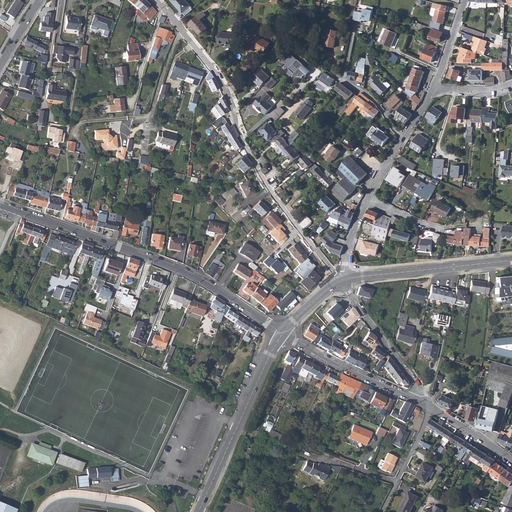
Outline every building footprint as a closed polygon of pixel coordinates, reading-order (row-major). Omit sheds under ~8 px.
[(18,0),(16,0),(7,14),(15,18),(24,4),(18,0)] [(127,0),(137,9),(138,8),(145,1),(143,0),(127,0)] [(183,12),(186,15),(192,9),(190,7),(191,6),(186,0),(172,0),(182,13),(183,12)] [(138,8),(137,9),(148,20),(156,12),(145,1),(138,8)] [(449,6),(437,3),(436,9),(433,21),(443,24),(445,17),(444,17),(445,11),(446,11),(447,12),(449,6)] [(371,22),(374,12),(364,9),(363,13),(357,12),(355,19),(362,21),(362,20),(371,22)] [(45,24),(42,23),(40,23),(39,31),(50,32),(53,13),(46,12),(45,17),(43,16),(43,22),(45,22),(45,24)] [(204,12),(191,23),(200,34),(207,28),(200,20),(206,15),(204,12)] [(94,14),(91,25),(109,31),(112,20),(94,14)] [(66,16),(65,29),(79,30),(80,19),(71,18),(71,17),(66,16)] [(422,24),(421,27),(432,31),(430,38),(429,40),(435,43),(435,40),(437,41),(439,42),(442,37),(444,37),(445,34),(433,29),(434,28),(422,24)] [(155,37),(149,54),(154,55),(156,48),(157,48),(159,49),(168,43),(168,41),(170,34),(171,32),(159,28),(155,37)] [(384,28),(378,41),(391,46),(397,33),(384,28)] [(328,29),(325,46),(334,48),(338,31),(328,29)] [(218,43),(235,45),(237,32),(232,32),(232,34),(220,32),(218,43)] [(499,35),(496,43),(499,44),(504,45),(504,41),(503,40),(504,37),(499,35)] [(259,36),(253,46),(259,50),(258,51),(263,54),(270,43),(259,36)] [(488,40),(474,36),(472,40),(475,41),(472,50),(476,52),(485,55),(487,48),(485,47),(488,40)] [(26,38),(23,44),(40,52),(42,49),(44,50),(46,47),(26,38)] [(423,40),(421,42),(422,43),(427,45),(421,58),(432,62),(436,52),(438,47),(428,43),(428,42),(423,40)] [(136,43),(127,44),(128,51),(126,52),(126,53),(122,53),(123,59),(126,59),(127,62),(138,61),(136,43)] [(74,48),(53,45),(52,53),(56,54),(56,58),(59,62),(65,63),(66,54),(73,55),(74,48)] [(472,50),(462,47),(461,51),(462,51),(461,54),(460,54),(458,59),(458,63),(472,63),(472,59),(476,59),(476,55),(476,52),(472,50)] [(392,53),(388,59),(396,64),(400,58),(392,53)] [(37,56),(36,60),(46,63),(47,56),(41,54),(40,57),(37,56)] [(293,55),(285,64),(295,74),(297,77),(300,77),(303,77),(306,77),(306,76),(307,75),(308,75),(311,72),(293,55)] [(366,64),(372,66),(376,63),(369,56),(368,56),(367,55),(367,56),(367,59),(366,64)] [(493,63),(483,63),(483,70),(496,70),(496,63),(498,63),(498,58),(493,58),(493,63)] [(496,63),(496,70),(506,69),(507,69),(507,63),(503,63),(504,58),(498,58),(498,63),(496,63)] [(23,61),(19,73),(22,74),(32,77),(33,74),(31,73),(34,64),(23,61)] [(176,78),(184,81),(185,77),(188,68),(174,63),(169,79),(175,81),(176,78)] [(349,71),(347,79),(363,82),(365,75),(366,72),(358,70),(359,67),(351,65),(350,71),(349,71)] [(125,67),(115,68),(117,86),(127,85),(125,67)] [(188,68),(185,77),(193,80),(192,84),(198,86),(202,73),(188,68)] [(425,72),(414,68),(405,92),(408,95),(410,97),(418,105),(420,102),(421,101),(415,94),(416,91),(418,92),(425,72)] [(448,78),(456,81),(458,76),(460,71),(451,68),(448,78)] [(253,80),(261,87),(264,84),(270,78),(262,70),(253,80)] [(470,70),(470,80),(482,81),(482,70),(470,70)] [(209,72),(206,79),(212,92),(219,89),(213,77),(209,72)] [(320,75),(317,78),(330,87),(335,80),(325,72),(322,77),(320,75)] [(32,77),(22,74),(18,87),(28,90),(32,77)] [(376,75),(370,81),(372,84),(371,85),(381,95),(388,88),(378,78),(378,77),(376,75)] [(270,78),(264,84),(270,89),(277,82),(271,76),(270,78)] [(487,78),(486,85),(491,86),(495,84),(494,77),(487,78)] [(338,86),(336,89),(349,99),(354,93),(340,83),(338,86)] [(45,100),(48,100),(64,102),(65,92),(53,91),(53,86),(48,85),(47,90),(45,100)] [(167,87),(161,86),(159,95),(164,96),(167,87)] [(34,91),(33,95),(35,96),(41,97),(42,88),(38,87),(37,92),(34,91)] [(2,90),(0,93),(0,108),(3,110),(11,96),(2,90)] [(19,91),(17,96),(22,97),(34,100),(35,96),(33,95),(29,94),(19,91)] [(258,107),(257,108),(261,111),(262,110),(263,111),(262,112),(265,115),(273,107),(268,101),(271,97),(269,95),(266,93),(263,97),(262,96),(254,104),(258,107)] [(358,97),(350,107),(353,109),(355,107),(358,109),(360,106),(363,109),(371,100),(361,93),(358,97)] [(355,94),(347,105),(350,107),(358,97),(355,94)] [(393,108),(396,111),(404,103),(396,95),(386,104),(392,110),(393,108)] [(217,102),(213,108),(210,111),(216,119),(215,120),(211,125),(215,128),(220,123),(223,118),(224,117),(222,115),(228,111),(222,96),(217,102)] [(409,100),(408,102),(414,107),(412,109),(415,111),(418,105),(410,97),(408,99),(409,100)] [(122,105),(123,105),(123,99),(113,100),(114,105),(109,105),(110,112),(123,111),(122,105)] [(363,109),(361,113),(366,116),(369,113),(375,118),(380,111),(374,107),(375,105),(373,101),(371,100),(363,109)] [(300,108),(296,114),(303,119),(312,108),(311,107),(305,103),(301,109),(300,108)] [(345,106),(340,112),(343,115),(348,109),(345,106)] [(433,106),(427,116),(435,122),(442,112),(433,106)] [(281,107),(276,111),(281,116),(286,111),(281,107)] [(396,116),(407,123),(412,114),(402,107),(396,116)] [(450,111),(449,122),(457,123),(457,118),(465,119),(466,108),(454,107),(454,111),(450,111)] [(484,111),(483,123),(487,123),(490,123),(492,123),(491,127),(493,129),(497,129),(498,126),(499,112),(495,112),(493,112),(490,111),(490,108),(484,108),(484,111)] [(478,128),(483,128),(483,123),(484,111),(473,110),(472,122),(478,123),(478,128)] [(39,112),(37,121),(45,123),(46,113),(39,112)] [(217,132),(218,131),(221,130),(225,136),(235,130),(233,125),(229,127),(223,118),(220,123),(221,126),(216,129),(217,132)] [(270,140),(276,135),(279,132),(270,122),(261,130),(270,140)] [(49,127),(47,138),(53,139),(53,141),(63,143),(65,133),(61,133),(59,133),(59,130),(59,129),(49,127)] [(373,132),(369,138),(379,145),(380,144),(384,146),(389,137),(382,133),(383,131),(378,128),(374,133),(373,132)] [(111,149),(117,148),(116,135),(111,135),(111,136),(108,134),(108,133),(108,129),(95,131),(95,140),(102,139),(102,141),(104,143),(107,143),(107,146),(111,145),(111,149)] [(275,149),(280,154),(283,152),(290,146),(291,145),(295,141),(293,139),(292,138),(287,142),(283,138),(282,138),(281,137),(286,133),(282,129),(280,132),(279,132),(276,135),(270,140),(272,143),(275,140),(280,145),(275,149)] [(235,130),(225,136),(235,151),(241,147),(237,140),(236,138),(238,136),(235,130)] [(296,130),(290,137),(292,138),(293,139),(295,141),(301,134),(296,130)] [(156,141),(155,144),(157,147),(168,150),(169,146),(173,147),(176,136),(161,132),(161,133),(158,132),(155,141),(156,141)] [(420,134),(411,146),(421,152),(429,140),(420,134)] [(74,152),(76,142),(68,141),(67,151),(74,152)] [(290,146),(283,152),(288,157),(296,150),(293,147),(296,144),(299,147),(301,146),(295,141),(291,145),(290,146)] [(342,152),(333,145),(323,158),(330,164),(333,159),(335,157),(336,158),(339,154),(340,155),(342,152)] [(301,146),(299,147),(302,150),(301,151),(305,155),(308,152),(301,146)] [(117,152),(116,158),(118,158),(124,160),(125,156),(126,151),(126,148),(122,147),(120,152),(117,152)] [(360,148),(354,154),(357,158),(363,152),(360,148)] [(509,149),(502,151),(500,175),(506,176),(507,174),(511,174),(511,165),(507,165),(507,158),(508,158),(509,149)] [(296,150),(288,157),(292,162),(300,155),(296,150)] [(305,155),(300,160),(301,162),(299,164),(304,170),(306,168),(307,169),(313,164),(317,160),(308,152),(305,155)] [(141,154),(139,163),(149,166),(150,163),(148,162),(150,157),(141,154)] [(349,155),(342,166),(359,182),(366,174),(353,160),(350,157),(349,155)] [(237,161),(245,170),(251,164),(243,156),(237,161)] [(402,156),(399,161),(410,169),(411,169),(413,170),(416,165),(402,156)] [(445,161),(435,160),(434,175),(448,176),(449,169),(444,169),(445,161)] [(310,169),(321,180),(325,176),(329,172),(327,169),(324,173),(316,164),(310,169)] [(461,166),(453,165),(452,177),(459,178),(459,176),(464,176),(465,166),(461,165),(461,166)] [(336,186),(333,189),(344,200),(357,186),(358,185),(357,184),(359,182),(342,166),(335,176),(341,182),(336,186)] [(392,174),(389,179),(400,187),(406,176),(400,172),(401,171),(396,168),(394,171),(395,172),(393,175),(392,174)] [(277,172),(268,180),(270,184),(280,176),(277,172)] [(325,176),(321,180),(328,188),(334,183),(332,181),(333,180),(336,182),(334,184),(336,186),(341,182),(335,176),(329,172),(325,176)] [(404,186),(408,188),(416,192),(422,182),(410,175),(404,186)] [(248,181),(239,186),(246,199),(254,194),(250,188),(252,187),(248,181)] [(422,182),(416,192),(425,197),(424,198),(428,201),(435,190),(422,182)] [(9,187),(6,194),(30,201),(32,194),(33,189),(16,184),(16,187),(10,186),(10,188),(9,187)] [(181,201),(182,195),(174,193),(172,200),(181,201)] [(30,201),(29,203),(46,208),(48,198),(32,194),(30,201)] [(217,195),(212,200),(213,200),(217,204),(222,200),(217,195)] [(327,196),(320,203),(323,207),(329,212),(336,205),(327,196)] [(46,208),(46,209),(59,212),(61,201),(48,198),(46,208)] [(80,210),(77,221),(83,223),(85,215),(84,214),(85,211),(86,210),(88,200),(86,199),(85,201),(84,201),(83,206),(84,206),(83,210),(80,210)] [(437,201),(433,210),(446,217),(451,208),(437,201)] [(259,202),(253,209),(261,217),(268,210),(259,202)] [(343,204),(327,220),(338,224),(338,223),(342,214),(353,218),(355,213),(351,210),(343,204)] [(80,208),(73,206),(72,211),(65,209),(63,217),(65,217),(65,218),(77,221),(80,210),(80,208)] [(366,217),(376,221),(379,214),(377,212),(370,210),(369,210),(366,217)] [(97,218),(94,232),(97,233),(98,227),(103,228),(105,221),(105,219),(105,217),(106,217),(107,212),(101,211),(101,215),(97,215),(97,218)] [(271,212),(261,221),(271,231),(281,222),(271,212)] [(342,214),(338,223),(346,226),(346,228),(349,229),(353,218),(342,214)] [(391,224),(392,219),(379,214),(376,221),(375,225),(373,235),(376,236),(376,238),(386,241),(391,224)] [(85,215),(83,223),(92,226),(91,230),(94,232),(97,218),(87,215),(85,215)] [(392,219),(391,224),(394,225),(395,223),(400,226),(403,221),(397,218),(393,216),(392,219)] [(105,221),(103,228),(112,230),(113,238),(117,240),(118,231),(117,231),(118,224),(108,221),(109,218),(106,217),(105,217),(105,219),(105,221)] [(131,219),(125,218),(122,235),(127,236),(128,233),(136,235),(138,226),(130,224),(131,219)] [(21,219),(15,234),(19,236),(22,236),(23,232),(27,234),(26,239),(24,239),(22,243),(27,245),(33,228),(23,224),(24,220),(21,219)] [(140,244),(147,245),(149,232),(150,222),(147,222),(146,228),(147,228),(146,233),(142,233),(140,244)] [(206,231),(222,234),(224,225),(208,222),(207,226),(206,231)] [(326,222),(317,231),(320,234),(329,225),(326,222)] [(33,228),(27,245),(29,246),(32,240),(31,240),(33,236),(35,237),(32,243),(33,243),(32,246),(36,247),(37,245),(38,245),(39,241),(42,243),(46,233),(33,228)] [(389,236),(418,244),(420,236),(412,234),(413,232),(405,230),(405,232),(392,229),(389,236)] [(447,243),(464,245),(464,237),(463,237),(463,232),(456,231),(456,237),(448,236),(447,243)] [(332,232),(327,236),(332,241),(333,242),(338,238),(332,232)] [(464,237),(464,245),(471,246),(471,241),(475,241),(475,237),(469,236),(469,234),(467,233),(465,233),(464,237)] [(49,247),(60,252),(65,240),(50,234),(41,258),(44,259),(49,247)] [(152,234),(151,246),(157,247),(157,249),(161,250),(163,236),(152,234)] [(432,246),(437,247),(438,246),(438,241),(440,239),(441,235),(434,234),(433,239),(423,239),(422,251),(432,251),(432,246)] [(182,239),(177,238),(169,237),(168,249),(180,251),(182,239)] [(471,241),(471,246),(490,246),(491,238),(487,238),(484,238),(481,238),(481,237),(475,237),(475,241),(471,241)] [(65,240),(60,252),(72,255),(74,251),(76,252),(78,244),(65,240)] [(78,244),(76,252),(82,254),(85,255),(78,274),(82,275),(88,256),(91,248),(92,244),(89,243),(83,241),(81,245),(78,244)] [(379,245),(363,241),(360,252),(361,253),(369,255),(370,255),(375,256),(377,255),(379,245)] [(295,258),(300,264),(306,258),(302,253),(302,252),(295,243),(287,249),(294,259),(295,258)] [(187,255),(200,259),(202,248),(189,244),(187,255)] [(245,244),(238,253),(252,262),(258,253),(245,244)] [(91,248),(88,256),(99,260),(102,252),(91,248)] [(220,252),(212,263),(215,265),(212,269),(216,272),(219,269),(221,270),(224,265),(221,263),(218,261),(223,254),(220,252)] [(129,257),(125,267),(123,274),(121,279),(121,280),(124,282),(126,275),(133,278),(139,261),(129,257)] [(315,267),(306,258),(300,264),(296,268),(299,270),(296,273),(302,279),(311,270),(315,267)] [(96,278),(98,272),(102,260),(101,259),(100,263),(98,262),(96,266),(95,266),(91,277),(96,278)] [(121,264),(107,259),(102,271),(117,276),(121,264)] [(147,273),(150,265),(143,263),(140,273),(146,275),(147,273)] [(212,263),(204,273),(216,281),(219,275),(216,272),(212,269),(215,265),(212,263)] [(238,264),(233,272),(245,280),(250,272),(238,264)] [(58,279),(64,281),(66,277),(68,272),(62,270),(58,279)] [(302,279),(298,283),(306,291),(319,278),(311,270),(302,279)] [(158,278),(155,276),(150,274),(147,283),(163,289),(167,280),(163,279),(163,277),(159,276),(158,278)] [(499,303),(505,302),(505,304),(511,303),(511,276),(496,278),(497,288),(495,288),(495,299),(499,303)] [(104,282),(96,279),(91,290),(95,291),(94,293),(98,294),(97,298),(107,302),(110,293),(108,292),(107,290),(108,288),(103,285),(104,282)] [(472,280),(470,291),(484,293),(484,292),(488,293),(489,283),(485,283),(485,282),(472,280)] [(243,290),(250,296),(257,288),(257,287),(252,283),(250,286),(247,284),(243,290)] [(76,286),(71,284),(69,290),(63,288),(63,289),(56,286),(53,296),(70,302),(76,286)] [(429,298),(435,300),(437,289),(435,288),(433,288),(434,287),(435,287),(436,285),(432,284),(429,298)] [(372,290),(359,286),(357,295),(370,298),(372,290)] [(441,301),(444,287),(441,286),(440,288),(442,289),(442,290),(440,289),(437,289),(435,300),(441,301)] [(410,287),(407,298),(423,302),(426,291),(410,287)] [(441,301),(447,303),(449,292),(447,291),(445,291),(446,290),(447,290),(448,288),(444,287),(441,301)] [(456,290),(454,299),(453,304),(463,306),(464,304),(468,304),(469,296),(465,295),(466,291),(463,291),(460,290),(461,288),(457,287),(456,290)] [(257,288),(250,296),(260,303),(261,303),(268,296),(257,288)] [(173,289),(169,299),(174,301),(172,307),(179,310),(180,307),(185,309),(189,300),(190,299),(190,297),(186,295),(185,294),(173,289)] [(449,292),(447,303),(453,304),(454,299),(456,290),(452,289),(452,291),(454,291),(453,293),(452,292),(449,292)] [(261,303),(260,303),(268,312),(277,303),(278,303),(282,299),(281,298),(279,299),(277,297),(274,300),(269,295),(268,296),(261,303)] [(226,304),(215,296),(211,303),(215,306),(218,308),(217,310),(215,317),(220,319),(221,316),(225,305),(226,304)] [(184,311),(184,312),(188,314),(189,312),(202,316),(206,306),(193,301),(192,301),(189,300),(185,309),(184,311)] [(338,302),(335,305),(339,309),(345,303),(343,301),(339,304),(338,302)] [(96,308),(86,304),(84,311),(87,312),(83,324),(98,330),(101,321),(95,319),(94,320),(92,319),(92,318),(96,308)] [(225,305),(221,316),(225,318),(229,320),(234,323),(238,317),(237,316),(228,311),(229,308),(225,305)] [(359,316),(353,307),(346,313),(348,316),(342,322),(349,327),(359,316)] [(399,312),(395,325),(400,326),(403,327),(407,314),(399,312)] [(451,317),(438,314),(436,323),(449,326),(451,317)] [(238,317),(234,323),(234,324),(242,329),(243,329),(242,333),(243,333),(242,335),(244,336),(250,324),(238,317)] [(130,342),(144,348),(146,343),(140,340),(145,324),(138,321),(130,342)] [(218,327),(219,324),(212,322),(210,328),(216,330),(218,327)] [(242,329),(234,324),(233,328),(240,332),(242,329)] [(244,336),(242,339),(248,342),(250,338),(246,336),(248,332),(256,336),(259,330),(250,324),(244,336)] [(304,336),(312,341),(317,332),(319,329),(310,324),(304,336)] [(397,340),(404,341),(404,340),(414,342),(416,332),(412,331),(413,328),(404,326),(403,327),(400,326),(397,340)] [(151,332),(147,340),(151,342),(150,343),(164,348),(170,333),(162,330),(159,337),(154,335),(155,333),(151,332)] [(371,345),(375,338),(373,335),(369,332),(363,340),(368,343),(367,343),(371,345)] [(114,335),(112,341),(120,344),(122,338),(114,335)] [(489,353),(511,358),(511,336),(491,339),(490,344),(493,345),(492,346),(490,346),(489,353)] [(317,344),(328,350),(332,341),(329,339),(328,340),(327,342),(320,337),(317,344)] [(371,345),(370,346),(373,349),(378,342),(375,338),(371,345)] [(420,354),(425,355),(431,356),(431,358),(436,359),(439,347),(428,344),(429,340),(423,338),(420,354)] [(328,350),(327,352),(331,354),(332,351),(342,357),(345,349),(334,342),(332,341),(328,350)] [(373,349),(370,353),(379,360),(380,359),(382,356),(385,351),(378,342),(373,349)] [(288,350),(284,360),(290,363),(295,354),(288,350)] [(379,360),(373,370),(378,373),(383,365),(388,356),(385,351),(382,356),(384,358),(383,361),(380,359),(379,360)] [(358,357),(349,352),(344,360),(353,365),(354,365),(358,357)] [(359,355),(358,357),(354,365),(358,367),(358,366),(362,369),(367,360),(359,355)] [(387,372),(396,366),(388,356),(383,365),(384,366),(384,367),(387,372)] [(291,370),(298,373),(300,368),(304,360),(298,357),(291,370)] [(304,360),(300,368),(307,372),(311,364),(304,360)] [(492,372),(490,380),(511,385),(511,366),(495,361),(492,372)] [(287,364),(282,374),(286,376),(291,366),(289,365),(287,364)] [(311,364),(307,372),(312,374),(315,375),(319,368),(311,364)] [(315,375),(314,377),(320,380),(319,381),(318,380),(316,385),(318,386),(317,388),(319,389),(323,381),(324,379),(327,372),(329,368),(327,366),(324,371),(319,368),(315,375)] [(396,366),(387,372),(392,378),(393,378),(397,384),(400,382),(404,378),(396,366)] [(217,368),(212,377),(218,380),(222,371),(217,368)] [(327,372),(324,379),(333,383),(336,385),(341,374),(338,372),(336,377),(327,372)] [(341,374),(336,385),(338,386),(334,393),(337,395),(337,393),(340,394),(341,395),(343,389),(341,388),(344,382),(345,383),(348,377),(341,374)] [(343,389),(341,395),(342,396),(343,394),(352,399),(357,390),(361,383),(358,381),(348,377),(345,383),(344,382),(341,388),(343,389)] [(404,378),(400,382),(402,385),(402,387),(407,389),(411,386),(404,378)] [(511,385),(490,380),(483,405),(500,410),(501,405),(510,406),(511,399),(511,385)] [(361,383),(357,390),(364,393),(365,391),(368,386),(361,383)] [(368,386),(365,391),(367,392),(363,400),(368,403),(375,392),(371,390),(372,387),(368,386)] [(375,392),(368,403),(376,408),(380,410),(386,398),(375,392)] [(444,395),(440,403),(452,409),(452,408),(455,410),(459,402),(444,395)] [(380,410),(379,411),(386,415),(393,402),(386,398),(380,410)] [(390,415),(395,418),(404,423),(413,405),(404,401),(398,412),(393,409),(390,415)] [(470,405),(466,420),(475,426),(477,417),(480,417),(482,408),(475,406),(470,405)] [(480,417),(477,427),(487,432),(487,430),(495,431),(495,429),(500,410),(483,405),(482,408),(480,417)] [(370,421),(369,423),(373,424),(379,411),(380,410),(376,408),(370,421)] [(269,433),(273,422),(265,419),(261,430),(269,433)] [(431,419),(425,431),(426,432),(427,431),(429,431),(431,428),(434,430),(438,423),(431,419)] [(438,423),(434,430),(440,434),(445,427),(442,426),(444,422),(441,420),(438,423)] [(399,429),(392,443),(400,447),(407,433),(404,431),(406,427),(405,427),(394,421),(392,425),(399,429)] [(366,445),(367,441),(368,439),(369,440),(372,432),(353,425),(348,438),(366,445)] [(384,436),(387,430),(379,426),(376,433),(384,436)] [(445,427),(440,434),(444,436),(450,440),(454,433),(445,427)] [(502,430),(498,441),(508,446),(510,441),(511,436),(511,427),(511,428),(510,432),(509,432),(508,433),(502,430)] [(270,430),(268,435),(276,438),(278,433),(270,430)] [(454,433),(450,440),(459,446),(463,439),(454,433)] [(471,445),(463,439),(459,446),(455,451),(460,454),(458,457),(462,460),(468,449),(471,445)] [(32,445),(28,457),(51,465),(55,454),(32,445)] [(468,449),(462,460),(467,463),(477,448),(471,445),(468,449)] [(467,463),(465,466),(467,467),(471,461),(472,462),(475,458),(481,461),(486,454),(477,448),(467,463)] [(394,466),(394,464),(394,463),(398,457),(389,453),(385,461),(382,468),(386,471),(387,470),(391,472),(394,466)] [(486,454),(481,461),(486,465),(483,469),(488,472),(496,460),(486,454)] [(60,456),(56,464),(82,473),(85,465),(60,456)] [(318,478),(323,481),(329,468),(321,465),(320,466),(317,464),(317,465),(313,463),(312,464),(306,462),(302,470),(308,473),(308,474),(311,475),(313,474),(317,476),(318,478)] [(424,462),(416,477),(425,482),(433,467),(424,462)] [(490,471),(501,479),(507,470),(497,462),(490,471)] [(110,468),(87,470),(88,479),(111,477),(110,468)] [(511,473),(507,470),(501,479),(509,485),(508,487),(510,488),(511,485),(511,473)] [(474,487),(477,489),(482,481),(479,478),(474,487)] [(477,489),(479,490),(485,480),(483,479),(482,481),(477,489)] [(511,490),(510,489),(502,502),(504,503),(511,506),(511,490)] [(398,511),(409,511),(417,497),(408,492),(398,511)] [(0,511),(15,511),(16,510),(0,503),(0,511)]
